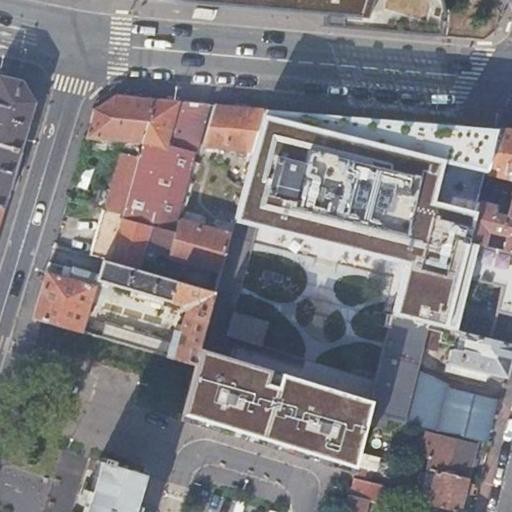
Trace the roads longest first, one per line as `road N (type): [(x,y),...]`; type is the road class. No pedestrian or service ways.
road 1 (secondary): [(511,82),(78,41)]
road 2 (tertiary): [(0,323),(78,41)]
